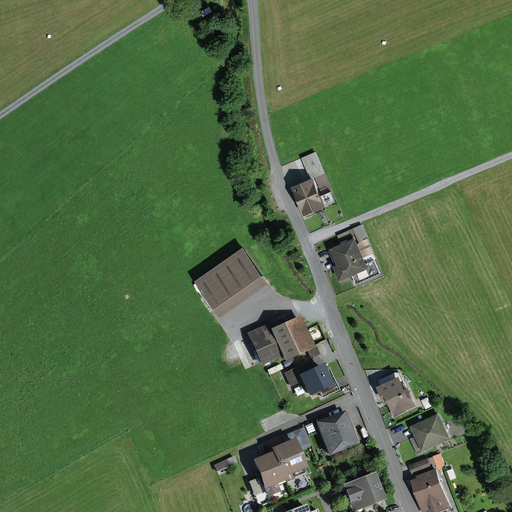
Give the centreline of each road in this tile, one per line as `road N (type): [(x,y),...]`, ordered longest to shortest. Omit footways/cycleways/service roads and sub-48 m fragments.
road 1 (residential): [(407,511),(277,171)]
road 2 (track): [(511,155),(304,242)]
road 3 (unclassified): [(277,171),(261,107),(252,0)]
